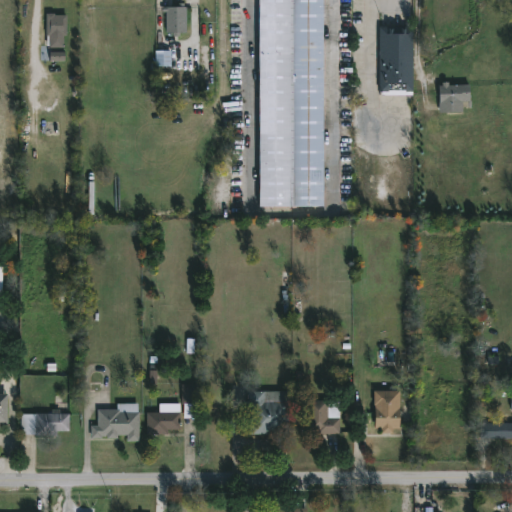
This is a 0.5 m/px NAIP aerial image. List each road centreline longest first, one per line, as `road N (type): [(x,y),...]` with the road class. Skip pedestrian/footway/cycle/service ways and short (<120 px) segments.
road 1 (tertiary): [(0,487),(511,482)]
road 2 (residential): [(249,0),(249,204)]
